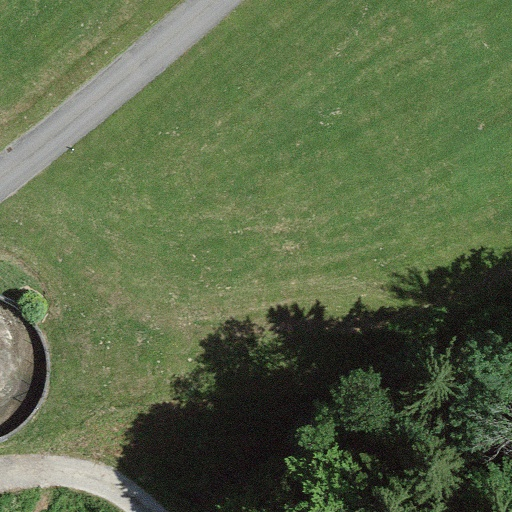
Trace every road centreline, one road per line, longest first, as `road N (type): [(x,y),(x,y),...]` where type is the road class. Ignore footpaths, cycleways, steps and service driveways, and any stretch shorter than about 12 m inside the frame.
road 1 (unclassified): [(201,0),(0,173)]
road 2 (track): [(140,511),(88,473),(0,466)]
